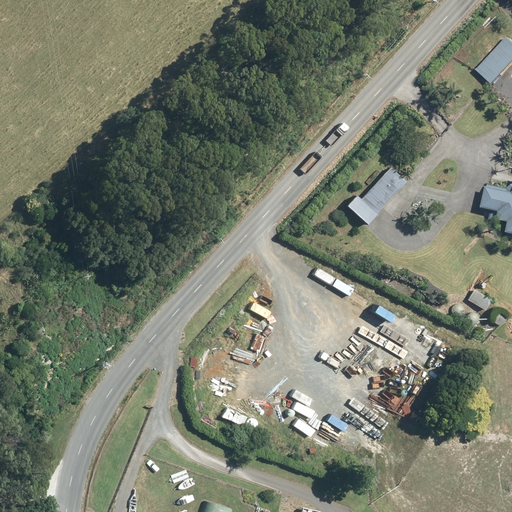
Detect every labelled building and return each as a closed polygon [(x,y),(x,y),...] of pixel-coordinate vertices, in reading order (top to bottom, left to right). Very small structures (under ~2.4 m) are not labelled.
[(511,63),(511,35),(478,71),(493,84),(511,63)] [(402,181),(388,168),(359,201),(373,214),(402,181)] [(511,192),(490,187),(485,208),(503,213),(501,220),(511,222),(511,226),(510,233),(511,233),(511,192)] [(488,300),(473,291),(466,301),(482,310),(488,300)] [(478,316),(479,314),(452,298),(445,310),(471,326),(475,320),(492,320),(493,321),(493,322),(494,323),(495,324),(496,325),(497,325),(498,326),(499,326),(501,325),(502,325),(503,325),(504,324),(505,323),(505,322),(506,321),(506,320),(506,318),(506,317),(505,316),(505,315),(504,314),(503,313),(502,313),(501,312),(500,312),(499,312),(498,312),(497,312),(496,312),(495,313),(494,314),(494,315),(493,316),(478,316)] [(229,511),(230,511),(206,503),(203,511),(229,511)]
